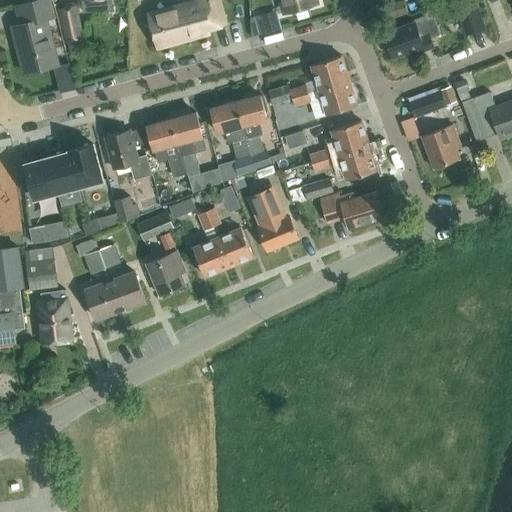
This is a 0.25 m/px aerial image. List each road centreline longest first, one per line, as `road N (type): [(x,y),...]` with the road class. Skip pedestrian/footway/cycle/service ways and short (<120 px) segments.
road 1 (tertiary): [(0,444),(432,227)]
road 2 (residential): [(358,29),(8,119)]
road 3 (residential): [(432,227),(379,94)]
road 4 (residential): [(379,94),(511,45)]
